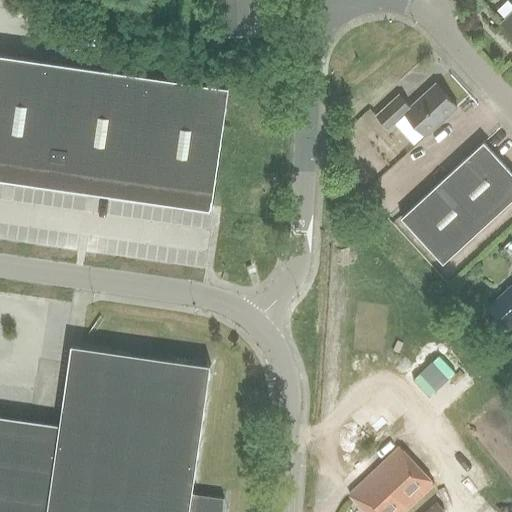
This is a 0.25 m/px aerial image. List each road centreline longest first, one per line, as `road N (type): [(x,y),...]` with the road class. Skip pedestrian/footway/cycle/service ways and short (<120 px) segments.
road 1 (unclassified): [(258,326),(294,275),(313,3)]
road 2 (tertiary): [(258,326),(207,296),(0,266)]
road 3 (tertiary): [(281,511),(288,385),(258,326)]
road 4 (unclassified): [(511,102),(417,0)]
